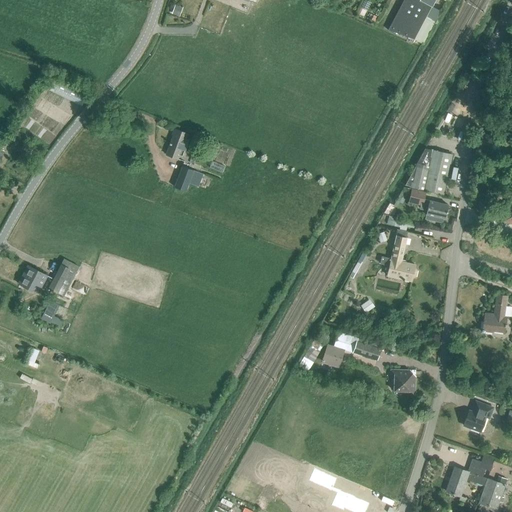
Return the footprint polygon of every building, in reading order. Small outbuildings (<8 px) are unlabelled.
[(435,21),(426,17),(434,0),(403,0),(387,30),(414,39),(422,44),(435,21)] [(181,8),(175,6),(172,13),(178,15),(181,8)] [(357,14),(363,17),(366,11),(360,8),(357,14)] [(176,130),(166,155),(177,159),(179,154),(183,156),(189,139),(185,138),(187,134),(176,130)] [(27,145),(25,150),(31,154),(34,149),(27,145)] [(415,167),(405,185),(409,186),(443,194),(452,155),(432,150),(428,169),(416,166),(415,167)] [(182,166),(174,187),(186,192),(189,183),(198,187),(203,174),(182,166)] [(411,189),(408,203),(423,206),(427,207),(426,214),(425,219),(442,223),(443,218),(445,218),(448,205),(429,201),(424,200),(426,192),(411,189)] [(502,221),(511,223),(511,195),(508,195),(502,221)] [(388,217),(385,225),(395,227),(396,224),(414,229),(416,223),(388,217)] [(381,257),(379,265),(388,267),(386,276),(411,282),(412,278),(414,278),(415,276),(417,270),(416,268),(415,268),(415,264),(402,261),(406,243),(407,237),(406,237),(408,231),(398,229),(396,235),(395,235),(394,240),(390,259),(381,257)] [(384,232),(378,234),(381,242),(387,240),(384,232)] [(61,264),(48,289),(63,297),(78,268),(63,260),(61,264)] [(28,266),(18,284),(31,290),(35,281),(42,285),(47,276),(40,272),(28,266)] [(492,332),(505,333),(507,316),(505,316),(508,296),(496,294),(493,314),(484,313),(481,332),(483,332),(485,332),(492,333),(492,332)] [(374,307),(368,300),(360,306),(365,314),(374,307)] [(334,345),(353,350),(357,338),(338,332),(334,345)] [(312,364),(323,345),(313,339),(302,358),(312,364)] [(356,341),(352,352),(376,359),(380,349),(356,341)] [(327,345),(321,363),(338,368),(343,351),(327,345)] [(414,395),(415,370),(390,369),(390,370),(394,374),(393,391),(410,391),(414,395)] [(470,430),(479,433),(479,431),(480,431),(486,416),(489,417),(493,407),(475,401),(471,411),(469,410),(463,425),(471,428),(470,430)] [(454,467),(445,492),(460,497),(466,480),(484,486),(487,478),(482,477),(485,470),(490,472),(492,465),(491,464),(493,459),(483,456),(481,461),(478,468),(469,465),(467,471),(454,467)] [(314,468),(309,480),(331,490),(337,492),(331,505),(346,511),(365,511),(369,503),(338,489),(333,487),(337,478),(314,468)] [(484,486),(478,503),(497,510),(505,484),(507,479),(498,476),(496,481),(487,478),(484,486)]
